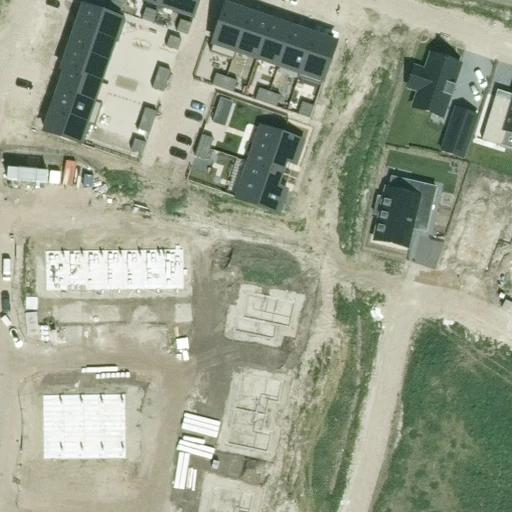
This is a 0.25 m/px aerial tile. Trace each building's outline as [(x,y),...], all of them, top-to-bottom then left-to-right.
[(124,1),(119,0),(112,0),(109,9),(120,13),(124,1)] [(160,0),(159,5),(193,16),(198,0),(160,0)] [(248,14),(226,6),(213,44),(236,52),(248,14)] [(114,41),(121,20),(89,9),(86,8),(85,8),(84,7),(77,28),(114,41)] [(157,13),(146,9),(142,20),(153,24),(157,13)] [(257,59),(270,22),(248,14),(236,52),(257,59)] [(191,24),(180,21),(177,32),(187,36),(191,24)] [(279,66),(292,29),(270,22),(257,59),(279,66)] [(107,62),(114,41),(77,28),(70,49),(107,62)] [(300,74),(313,36),(292,29),(279,66),(300,74)] [(336,44),(313,36),(300,74),(323,81),(336,44)] [(170,37),(166,48),(178,51),(182,41),(170,37)] [(100,82),(107,62),(70,49),(63,69),(66,71),(100,82)] [(442,117),(460,66),(431,56),(424,78),(422,77),(419,89),(420,89),(414,107),(442,117)] [(171,72),(159,68),(156,78),(167,82),(171,72)] [(93,103),(100,82),(66,71),(59,91),(93,103)] [(227,78),(216,75),(212,86),(223,90),(227,78)] [(167,82),(156,78),(152,89),(164,93),(167,82)] [(237,82),(227,78),(223,90),(233,93),(237,82)] [(270,93),(259,89),(255,101),(266,105),(270,93)] [(86,123),(93,103),(59,91),(52,112),(86,123)] [(280,97),(270,93),(266,105),(276,108),(280,97)] [(511,100),(496,95),(482,141),(511,150),(511,100)] [(314,108),(303,104),(299,116),(310,120),(314,108)] [(157,113),(145,109),(142,119),(153,123),(157,113)] [(443,153),(465,160),(478,118),(456,111),(443,153)] [(79,145),(86,123),(52,112),(45,133),(79,145)] [(210,113),(206,123),(218,127),(221,117),(210,113)] [(153,123),(142,119),(138,130),(150,134),(153,123)] [(146,144),(135,140),(131,151),(143,155),(146,144)] [(248,169),(284,182),(286,175),(288,170),(292,172),(298,155),(257,141),(248,169)] [(204,167),(208,156),(196,152),(193,163),(204,167)] [(238,199),(278,213),(284,195),(280,194),(284,182),(248,169),(238,198),(238,199)] [(379,216),(374,240),(408,248),(412,229),(414,229),(415,224),(425,227),(424,232),(426,232),(435,188),(409,182),(406,194),(385,190),(383,199),(378,198),(375,215),(379,216)] [(458,257),(457,258),(485,267),(485,266),(484,266),(494,236),(508,240),(511,226),(511,212),(490,205),(485,218),(472,214),(472,215),(473,215),(459,258),(458,257)] [(182,253),(160,254),(161,290),(182,289),(182,253)] [(103,254),(83,255),(84,291),(103,290),(103,254)] [(122,254),(103,254),(103,290),(122,290),(122,254)] [(141,254),(122,254),(122,290),(141,290),(141,254)] [(160,254),(141,254),(141,290),(161,290),(160,254)] [(64,255),(43,255),(43,291),(65,291),(64,255)] [(83,255),(64,255),(65,291),(84,291),(83,255)] [(236,319),(232,335),(258,340),(260,328),(289,334),(295,306),(251,297),(245,321),(236,319)] [(142,315),(130,315),(130,327),(142,327),(142,315)] [(154,315),(142,315),(142,327),(154,327),(154,315)] [(188,315),(176,315),(176,327),(188,327),(188,315)] [(65,316),(53,316),(53,328),(65,328),(65,316)] [(77,316),(65,316),(65,328),(77,328),(77,316)] [(103,316),(91,316),(91,328),(103,328),(103,316)] [(115,316),(103,316),(103,328),(115,328),(115,316)] [(242,376),(235,412),(268,419),(271,406),(280,408),(285,385),(242,376)] [(195,390),(191,401),(202,405),(206,394),(195,390)] [(135,398),(123,399),(123,407),(135,406),(135,398)] [(62,399),(41,399),(41,432),(62,432),(62,399)] [(82,399),(62,399),(62,432),(82,431),(82,399)] [(102,399),(82,399),(82,431),(103,431),(102,399)] [(123,399),(102,399),(103,431),(124,431),(124,423),(124,415),(123,407),(123,399)] [(191,401),(187,413),(198,417),(202,405),(191,401)] [(135,406),(123,407),(124,415),(136,415),(135,406)] [(235,412),(227,448),(270,457),(274,435),(265,433),(268,419),(235,412)] [(136,415),(124,415),(124,423),(136,423),(136,415)] [(136,423),(124,423),(124,431),(136,431),(136,423)] [(82,431),(62,432),(62,464),(83,464),(82,431)] [(103,431),(82,431),(83,464),(103,464),(103,431)] [(124,431),(103,431),(103,464),(124,463),(124,455),(124,447),(124,439),(124,431)] [(136,431),(124,431),(124,439),(136,439),(136,431)] [(62,432),(41,432),(41,464),(62,464),(62,432)] [(136,439),(124,439),(124,447),(136,447),(136,439)] [(136,447),(124,447),(124,455),(136,455),(136,447)] [(136,455),(124,455),(124,463),(136,463),(136,455)] [(214,485),(208,511),(252,511),(257,494),(214,485)]
